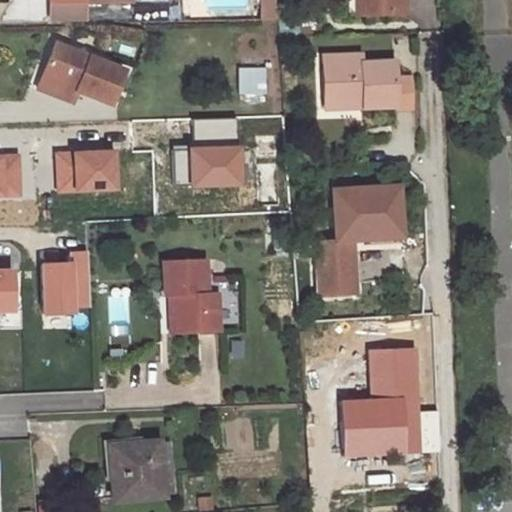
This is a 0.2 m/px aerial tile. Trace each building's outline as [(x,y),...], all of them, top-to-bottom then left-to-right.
[(277,21),(275,0),(263,0),(263,7),(261,7),(262,22),(277,21)] [(402,14),(401,0),(360,0),(361,15),(402,14)] [(123,71),(54,45),(39,83),(75,96),(76,91),(110,105),(123,71)] [(358,108),(395,107),(394,111),(412,111),(411,81),(394,81),(393,64),(360,65),(360,56),(319,57),(320,100),(358,100),(358,108)] [(237,94),(265,95),(265,67),(238,67),(237,94)] [(75,96),(39,83),(37,89),(72,103),(75,96)] [(321,108),(358,108),(358,100),(320,100),(321,108)] [(353,239),(400,236),(397,185),(330,189),(334,240),(313,241),(316,291),(355,289),(353,239)] [(37,257),(41,311),(89,308),(86,254),(37,257)] [(175,295),(176,332),(218,329),(216,292),(206,292),(205,259),(163,262),(165,295),(170,295),(175,295)] [(0,265),(0,309),(14,309),(14,266),(0,265)] [(0,311),(0,324),(10,325),(10,311),(0,311)] [(41,327),(69,326),(69,312),(41,312),(41,327)] [(379,430),(363,431),(364,443),(379,442),(379,430)] [(166,440),(108,445),(113,501),(171,495),(166,440)]
